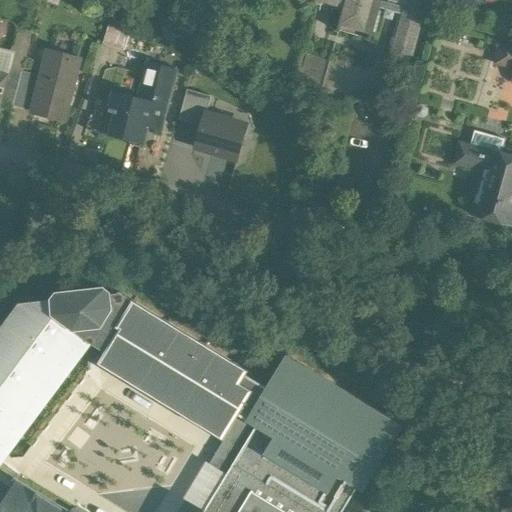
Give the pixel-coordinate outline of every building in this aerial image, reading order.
[(424,0),(389,0),(388,5),(376,1),(376,0),(312,0),(344,9),(337,32),(339,32),(340,29),(368,37),(367,40),(369,41),(372,33),(375,34),(381,14),(396,18),(388,47),(392,48),(390,57),(407,62),(424,0)] [(131,29),(111,17),(102,44),(124,51),(131,29)] [(511,47),(501,44),(495,64),(511,68),(511,47)] [(13,53),(0,49),(0,72),(7,75),(9,70),(13,53)] [(80,59),(47,50),(41,77),(32,112),(31,113),(62,121),(72,85),(74,85),(80,59)] [(331,61),(306,54),(296,88),(321,96),(331,61)] [(137,99),(113,93),(112,94),(114,95),(110,110),(106,109),(105,112),(110,114),(105,136),(141,146),(146,128),(161,132),(177,70),(160,66),(159,72),(145,68),(137,99)] [(7,75),(0,103),(0,106),(12,109),(12,107),(21,74),(9,70),(7,75)] [(41,77),(21,72),(21,74),(12,107),(32,112),(41,77)] [(210,97),(187,90),(177,121),(201,128),(205,114),(210,97)] [(246,127),(205,114),(201,128),(195,148),(236,160),(246,127)] [(505,140),(474,132),(470,147),(469,147),(483,151),(489,153),(489,151),(501,155),(501,154),(505,140)] [(469,147),(460,145),(455,164),(477,170),(483,151),(469,147)] [(511,157),(501,155),(489,151),(489,153),(483,151),(477,170),(483,172),(471,216),(511,227),(511,157)] [(223,440),(238,415),(258,383),(246,376),(249,371),(121,292),(105,316),(81,319),(57,302),(25,305),(16,318),(15,318),(40,337),(55,316),(90,342),(88,344),(83,351),(100,361),(98,363),(204,428),(223,440)] [(14,317),(0,336),(0,509),(12,489),(4,483),(0,480),(0,462),(83,351),(88,344),(90,342),(55,316),(40,337),(15,318),(16,318),(14,317)] [(403,426),(287,355),(246,420),(364,493),(403,426)] [(342,511),(357,488),(256,426),(214,496),(205,511),(206,511),(342,511)] [(68,511),(67,511),(17,481),(12,489),(0,509),(0,511),(72,511),(70,510),(68,511)] [(511,511),(511,493),(511,495),(509,494),(508,496),(510,497),(505,505),(503,504),(502,506),(504,507),(503,509),(504,510),(506,508),(511,511)]
